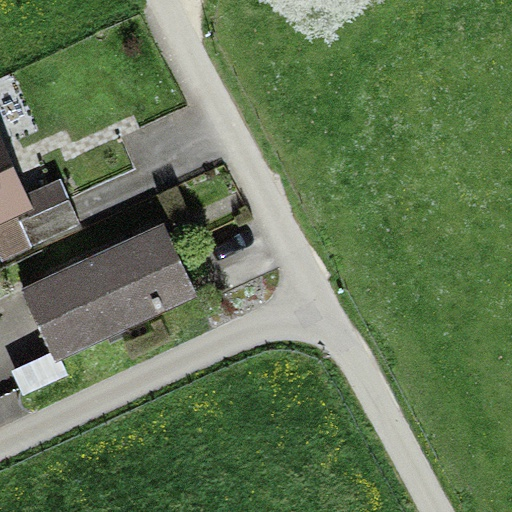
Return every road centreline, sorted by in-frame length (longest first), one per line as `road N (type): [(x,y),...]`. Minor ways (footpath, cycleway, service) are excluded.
road 1 (residential): [(313,301),(0,440)]
road 2 (residential): [(161,0),(313,301)]
road 3 (residential): [(313,301),(434,511)]
